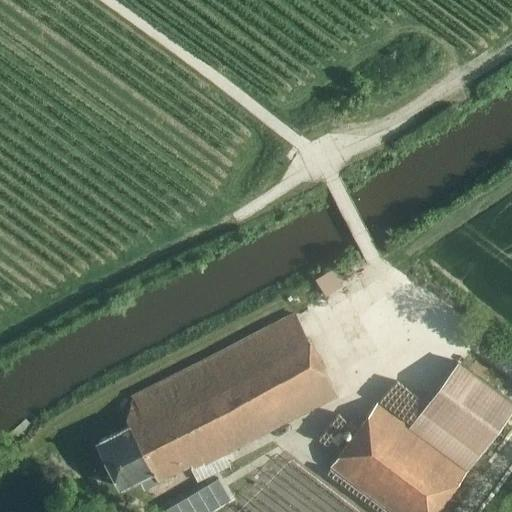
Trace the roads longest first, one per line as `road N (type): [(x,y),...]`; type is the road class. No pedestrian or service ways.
road 1 (track): [(103,0),(305,147),(328,170),(378,264)]
road 2 (track): [(238,218),(405,125)]
